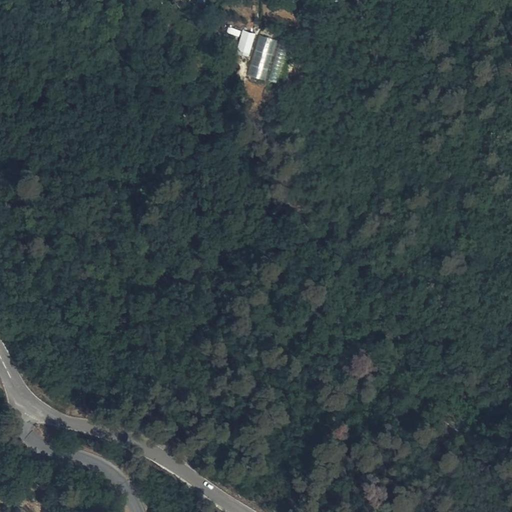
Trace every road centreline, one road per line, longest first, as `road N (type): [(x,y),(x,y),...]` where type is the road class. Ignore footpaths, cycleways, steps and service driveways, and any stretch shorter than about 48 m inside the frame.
road 1 (unclassified): [(238,511),(128,439),(31,405)]
road 2 (residential): [(141,511),(111,473),(37,448),(27,425),(31,405)]
